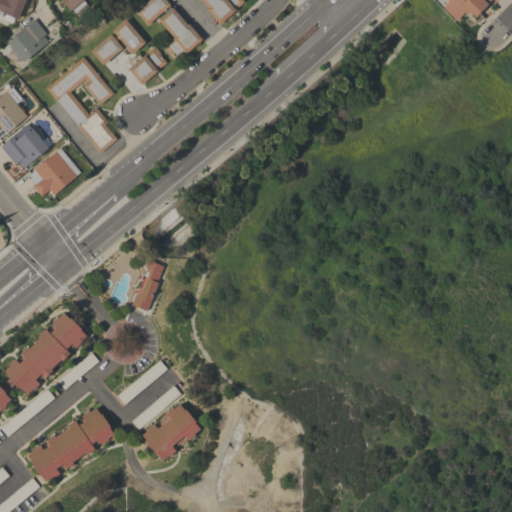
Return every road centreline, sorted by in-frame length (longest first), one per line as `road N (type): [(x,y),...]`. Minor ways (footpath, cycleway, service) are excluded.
road 1 (secondary): [(63,267),(280,83)]
road 2 (secondary): [(330,1),(147,158)]
road 3 (residential): [(135,117),(170,96),(277,0)]
